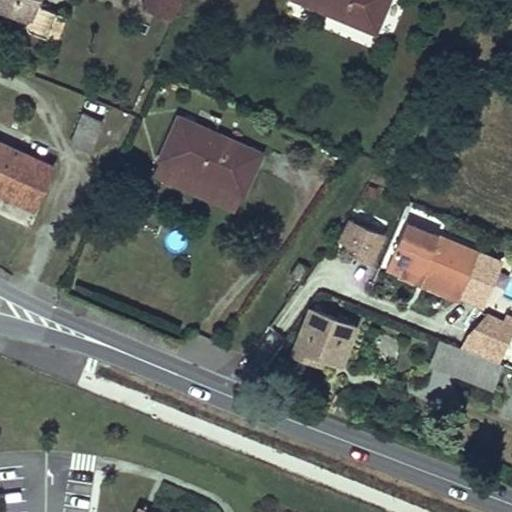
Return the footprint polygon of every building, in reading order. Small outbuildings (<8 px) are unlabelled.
[(41,0),(0,0),(0,5),(33,19),(29,29),(61,42),(71,16),(40,4),(41,0)] [(145,0),(142,7),(172,20),(181,0),(145,0)] [(394,0),(308,0),(384,28),(394,0)] [(93,152),(106,120),(88,113),(76,144),(93,152)] [(265,154),(183,120),(166,162),(247,196),(265,154)] [(57,165),(0,139),(0,190),(39,207),(57,165)] [(242,208),(247,196),(166,162),(161,174),(242,208)] [(344,219),(335,248),(374,261),(384,232),(344,219)] [(483,306),(503,262),(402,220),(382,272),(483,306)] [(299,281),(307,269),(297,262),(289,274),(299,281)] [(358,327),(311,309),(294,352),(322,363),(325,355),(343,362),(358,327)] [(489,391),(511,335),(511,315),(507,313),(504,321),(481,312),(466,350),(437,339),(426,366),(489,391)] [(333,411),(350,417),(358,396),(341,389),(333,411)] [(174,511),(143,496),(135,511),(174,511)]
